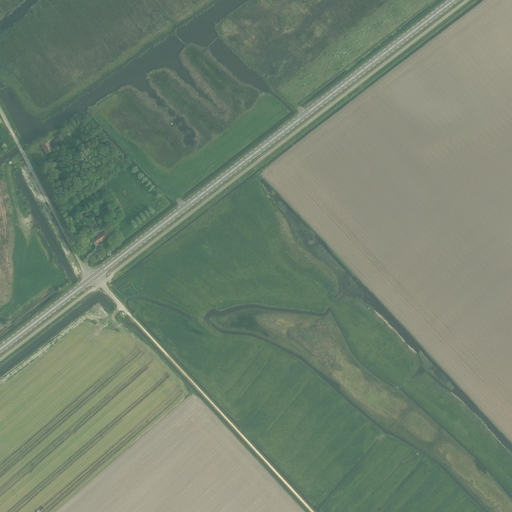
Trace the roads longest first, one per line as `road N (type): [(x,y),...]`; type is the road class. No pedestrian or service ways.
road 1 (secondary): [(93,277),(453,0)]
road 2 (unclassified): [(93,277),(12,132)]
